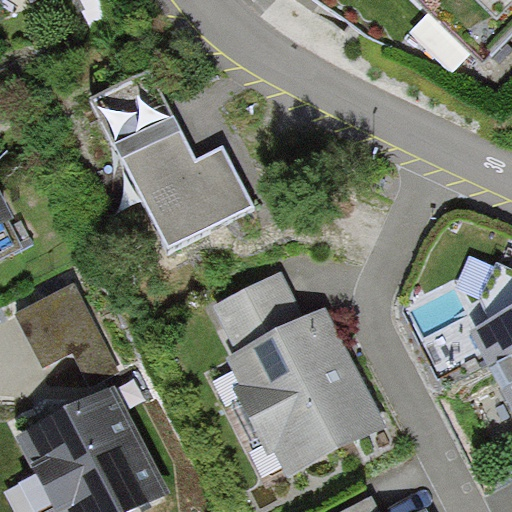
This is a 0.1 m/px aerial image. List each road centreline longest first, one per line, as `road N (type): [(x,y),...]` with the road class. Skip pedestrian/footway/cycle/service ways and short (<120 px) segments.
road 1 (residential): [(442,144),(373,308),(470,511)]
road 2 (residential): [(207,0),(283,64),(442,144)]
